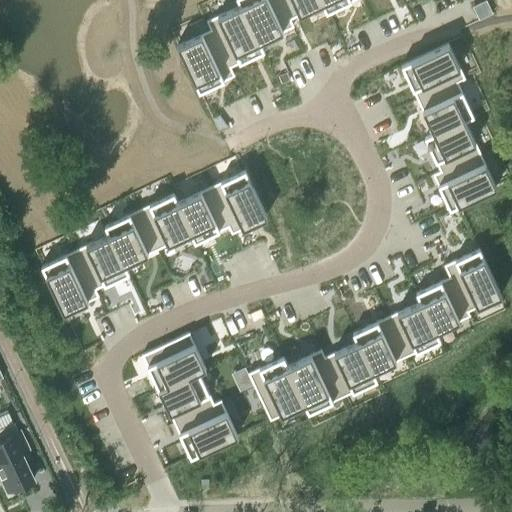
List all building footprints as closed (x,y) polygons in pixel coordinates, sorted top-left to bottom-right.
[(280,0),(238,0),(240,3),(262,50),(263,49),(259,41),(292,25),(280,0)] [(280,0),(292,25),(293,25),(289,17),(322,2),(326,11),(327,10),(322,0),(280,0)] [(322,0),(327,10),(348,0),(322,0)] [(485,0),(484,0),(473,6),(477,14),(490,8),(485,0)] [(240,3),(206,19),(210,28),(232,74),(233,74),(229,65),(262,50),(240,3)] [(210,28),(177,44),(199,90),(232,74),(210,28)] [(448,42),(401,64),(417,98),(464,76),(448,42)] [(464,76),(417,98),(433,131),(472,113),(457,80),(464,77),(464,76)] [(433,131),(424,135),(440,169),(479,150),(464,118),(473,114),(472,113),(433,131)] [(440,169),(433,172),(449,207),(496,185),(479,150),(440,169)] [(244,169),(209,185),(228,224),(231,232),(266,215),(244,169)] [(209,185),(177,200),(195,239),(228,224),(209,185)] [(173,192),(138,208),(157,247),(190,231),(194,240),(195,239),(177,200),(173,192)] [(138,208),(104,224),(108,232),(127,272),(128,271),(124,262),(157,247),(138,208)] [(108,232),(75,248),(97,295),(98,294),(94,287),(127,272),(108,232)] [(479,247),(444,263),(449,275),(468,314),(469,314),(467,309),(501,293),(479,247)] [(75,248),(41,264),(63,311),(97,295),(75,248)] [(449,275),(415,291),(420,299),(438,339),(439,338),(435,329),(468,314),(449,275)] [(420,299),(386,315),(405,354),(438,339),(420,299)] [(386,315),(352,331),(356,340),(375,379),(376,378),(372,370),(405,354),(386,315)] [(188,331),(142,353),(158,387),(205,365),(188,331)] [(356,340),(324,355),(342,394),(375,379),(356,340)] [(321,348),(287,363),(309,410),(342,394),(324,355),(321,348)] [(283,355),(248,371),(270,418),(303,402),(307,411),(309,410),(287,363),(283,355)] [(205,365),(158,387),(174,421),(220,399),(220,398),(213,402),(198,370),(205,366),(205,365)] [(220,399),(174,421),(190,455),(237,433),(220,399)] [(15,441),(0,448),(0,479),(2,478),(8,489),(32,478),(21,454),(33,449),(23,428),(11,434),(15,441)]
